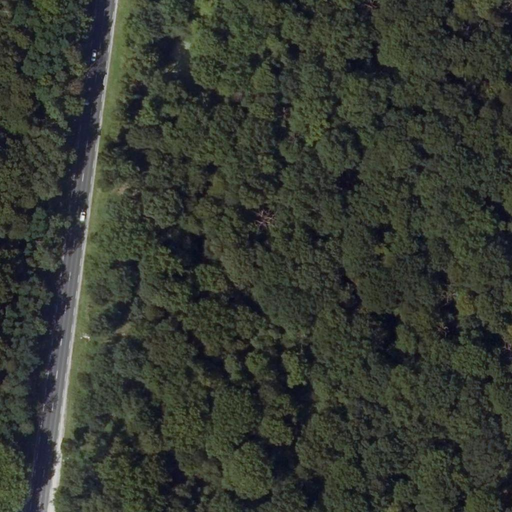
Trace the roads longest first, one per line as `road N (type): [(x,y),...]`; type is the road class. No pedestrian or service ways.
road 1 (track): [(362,0),(441,511)]
road 2 (primary): [(105,0),(38,511)]
